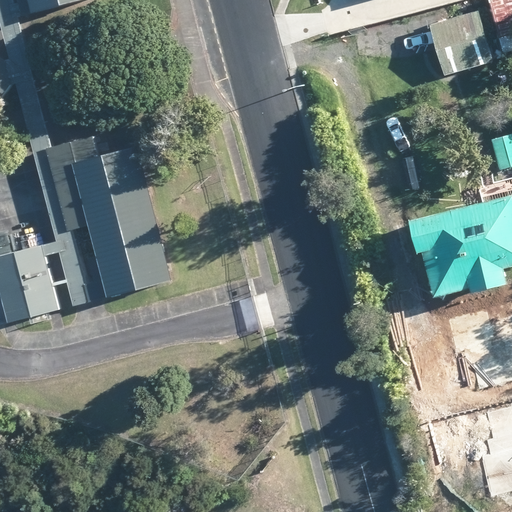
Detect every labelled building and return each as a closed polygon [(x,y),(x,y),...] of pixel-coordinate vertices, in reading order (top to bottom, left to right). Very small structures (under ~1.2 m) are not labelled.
[(26,0),(30,12),(78,0),(26,0)] [(511,53),(511,0),(494,0),(507,39),(497,42),(492,28),(495,28),(490,11),(494,10),(490,0),(467,0),(452,5),(457,20),(437,27),(443,46),(453,76),(459,74),(500,62),(499,60),(511,56),(510,54),(511,53)] [(0,109),(5,102),(16,85),(18,83),(13,60),(0,50),(0,109)] [(431,98),(413,55),(412,52),(402,56),(396,58),(420,116),(433,110),(428,100),(431,98)] [(148,142),(124,147),(105,153),(100,134),(55,146),(76,228),(79,227),(99,222),(107,251),(118,293),(182,276),(148,142)] [(508,172),(511,170),(511,137),(499,141),(508,172)] [(511,199),(497,204),(422,223),(431,255),(434,254),(445,300),(482,291),(484,295),(511,288),(511,199)] [(66,306),(60,285),(49,242),(0,255),(0,259),(15,319),(66,306)]
